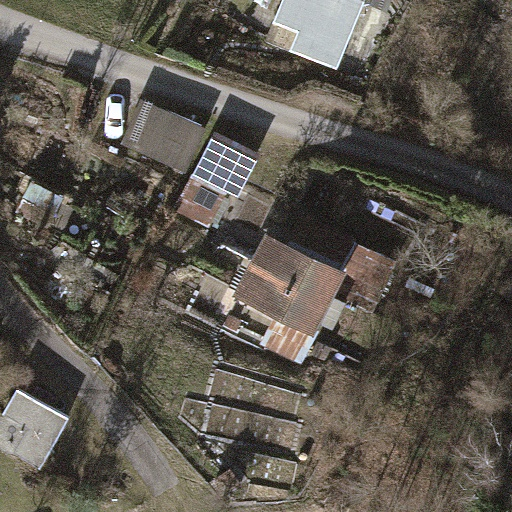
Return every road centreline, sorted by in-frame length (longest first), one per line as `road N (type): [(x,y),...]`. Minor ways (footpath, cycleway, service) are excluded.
road 1 (residential): [(511,198),(0,24)]
road 2 (residential): [(0,290),(169,489)]
